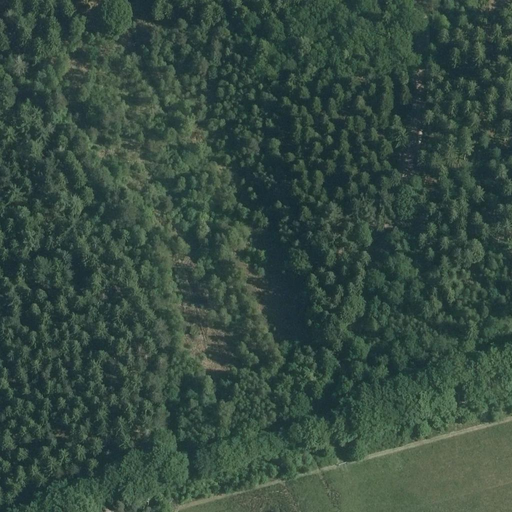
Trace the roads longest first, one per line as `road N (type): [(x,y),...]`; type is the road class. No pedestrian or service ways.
road 1 (track): [(324,430),(403,160),(416,92),(417,0)]
road 2 (track): [(324,430),(511,378)]
road 3 (track): [(178,470),(324,430)]
